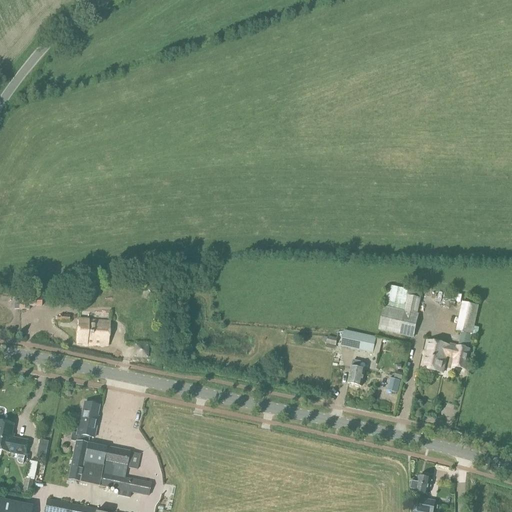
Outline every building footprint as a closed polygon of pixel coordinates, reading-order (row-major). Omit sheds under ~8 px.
[(29,307),(42,307),(42,298),(30,298),(30,294),(19,294),(19,310),(29,310),(29,307)] [(419,315),(418,314),(421,299),(407,296),(404,311),(384,307),(378,331),(414,339),(419,315)] [(479,307),(462,303),(456,331),(473,335),(479,307)] [(69,316),(61,315),(60,317),(57,317),(57,320),(60,321),(60,322),(69,323),(69,316)] [(108,346),(110,322),(78,320),(77,344),(108,346)] [(377,338),(344,331),(341,348),(373,354),(379,356),(382,345),(375,343),(377,338)] [(337,335),(328,335),(328,344),(337,343),(337,335)] [(449,346),(427,341),(421,369),(443,374),(447,354),(455,356),(453,367),(465,370),(470,350),(457,347),(457,349),(449,347),(449,346)] [(145,358),(145,342),(131,343),(132,358),(145,358)] [(352,368),(348,384),(362,387),(365,371),(359,370),(361,363),(353,361),(352,368)] [(390,379),(387,391),(398,393),(401,381),(390,379)] [(439,396),(449,396),(449,387),(439,386),(439,396)] [(70,441),(77,442),(88,444),(89,438),(94,439),(97,423),(96,423),(99,407),(84,404),(81,419),(80,419),(77,435),(71,434),(70,441)] [(0,451),(13,454),(24,456),(27,442),(10,438),(13,426),(0,423),(0,451)] [(40,441),(36,458),(45,460),(48,442),(40,441)] [(137,471),(141,455),(130,453),(88,444),(77,442),(71,468),(65,467),(64,476),(69,477),(68,481),(148,497),(151,484),(113,476),(115,466),(127,468),(137,471)] [(434,511),(436,502),(420,499),(421,494),(428,495),(431,480),(418,477),(417,483),(412,482),(411,492),(413,492),(412,499),(415,500),(412,511),(434,511)] [(31,494),(34,481),(25,479),(22,492),(31,494)] [(0,511),(35,511),(37,507),(0,498),(0,511)] [(105,511),(47,500),(44,511),(105,511)]
